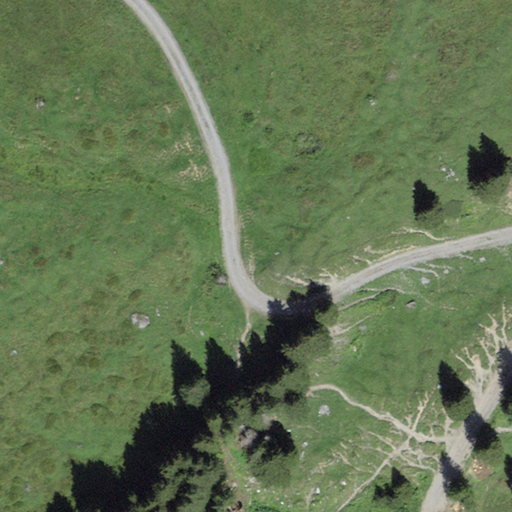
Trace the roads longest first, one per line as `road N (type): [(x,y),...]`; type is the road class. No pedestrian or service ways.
road 1 (track): [(135,0),(171,39),(213,117),(239,273),(250,296)]
road 2 (track): [(250,296),(279,308),(310,303),(397,260),(511,233)]
